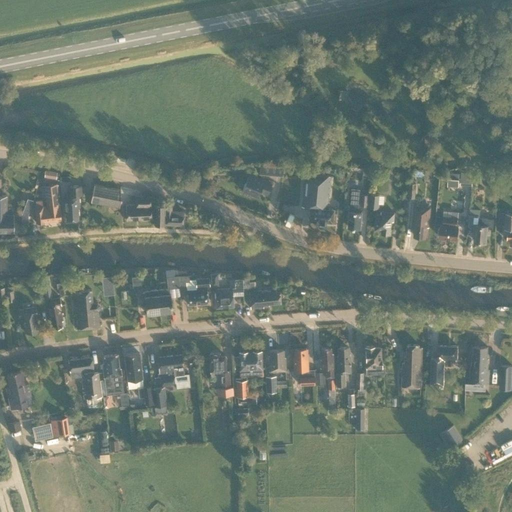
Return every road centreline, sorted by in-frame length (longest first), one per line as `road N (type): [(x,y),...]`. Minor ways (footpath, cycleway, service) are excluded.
road 1 (tertiary): [(511,266),(307,241),(110,173),(0,153)]
road 2 (unclassified): [(0,361),(161,333),(380,317),(511,324)]
road 3 (primary): [(0,68),(341,0)]
